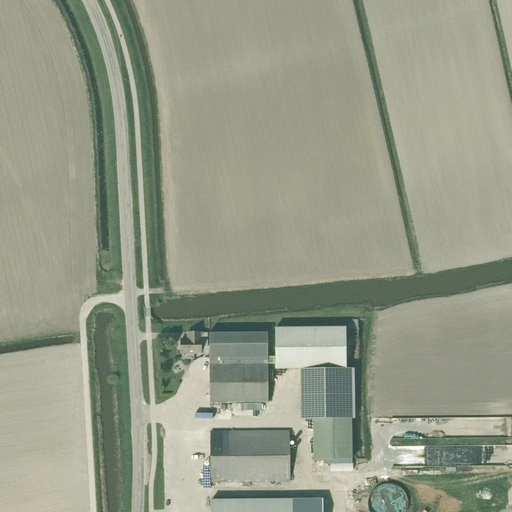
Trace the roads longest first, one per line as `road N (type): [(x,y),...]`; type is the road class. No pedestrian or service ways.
road 1 (secondary): [(137,511),(122,138),(110,57),(88,0)]
road 2 (track): [(93,511),(82,312),(89,302),(161,292)]
road 3 (track): [(336,511),(335,491),(301,492),(301,425)]
